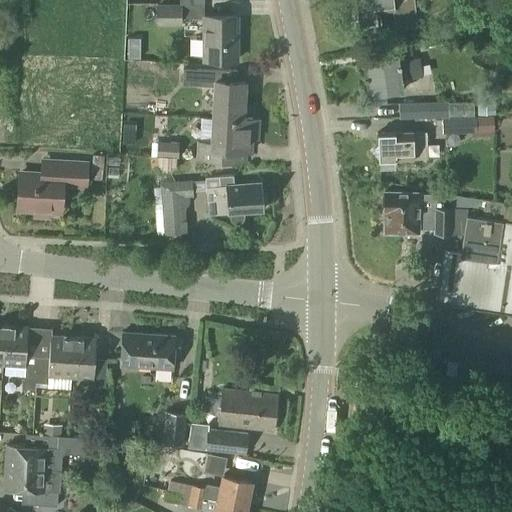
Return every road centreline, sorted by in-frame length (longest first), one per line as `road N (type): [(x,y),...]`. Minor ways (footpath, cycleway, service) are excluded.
road 1 (residential): [(0,263),(323,300)]
road 2 (secondary): [(323,300),(315,141),(287,0)]
road 3 (secondary): [(306,511),(323,300)]
road 4 (residential): [(511,362),(469,349),(398,308),(323,300)]
